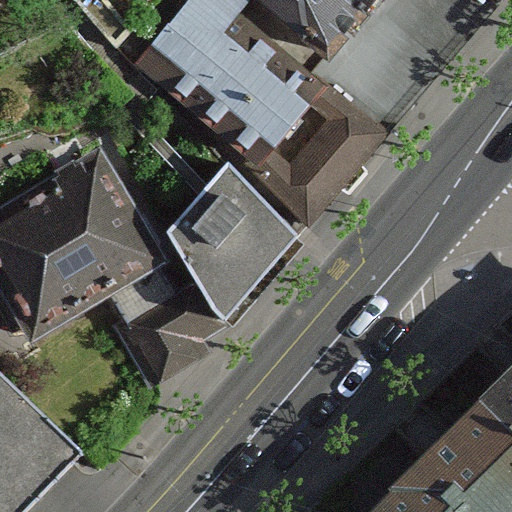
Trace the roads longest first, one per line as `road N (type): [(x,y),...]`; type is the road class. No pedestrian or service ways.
road 1 (secondary): [(445,203),(188,511)]
road 2 (secondary): [(511,102),(445,203)]
